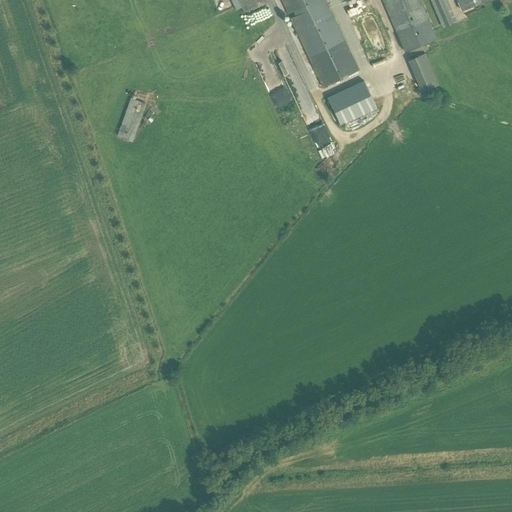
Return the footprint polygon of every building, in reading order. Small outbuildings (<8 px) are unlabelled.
[(238,0),(244,12),(266,1),(265,0),(238,0)] [(281,0),(322,87),(358,70),(325,0),(281,0)] [(366,0),(353,0),(343,4),(350,23),(398,134),(425,123),(377,11),(373,13),(366,0)] [(430,0),(442,28),(457,21),(447,0),(381,0),(404,51),(437,37),(420,0),(430,0)] [(456,0),(461,11),(487,0),(456,0)] [(249,24),(261,19),(259,12),(247,17),(249,24)] [(160,17),(165,28),(171,25),(166,14),(160,17)] [(273,45),(282,75),(295,71),(286,41),(273,45)] [(423,54),(406,60),(417,92),(435,86),(423,54)] [(340,125),(376,108),(363,81),(327,98),(340,125)] [(115,138),(127,142),(137,102),(125,99),(115,138)]
